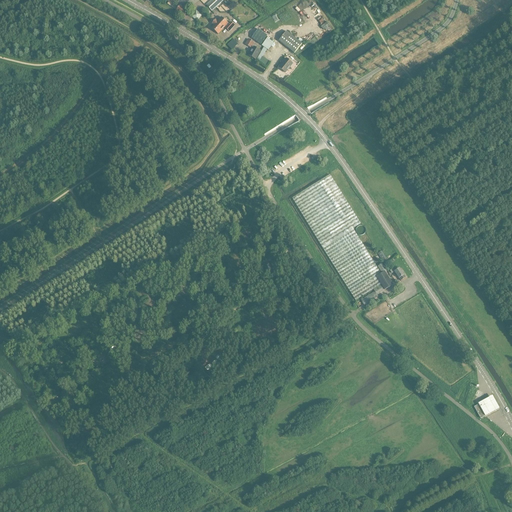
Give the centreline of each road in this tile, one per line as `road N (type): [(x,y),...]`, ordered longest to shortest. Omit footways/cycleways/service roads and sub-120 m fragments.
road 1 (secondary): [(127,0),(263,81),(316,127),(511,421)]
road 2 (unknown): [(83,0),(173,58),(236,150),(226,167),(0,315)]
